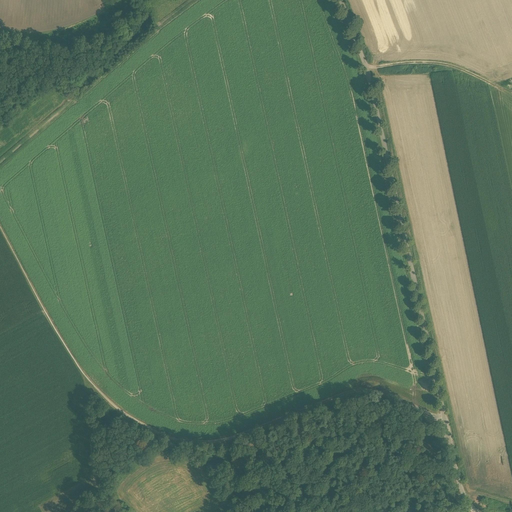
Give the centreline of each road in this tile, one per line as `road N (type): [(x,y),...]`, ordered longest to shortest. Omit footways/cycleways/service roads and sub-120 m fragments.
road 1 (unclassified): [(340,0),(366,70),(460,488)]
road 2 (track): [(441,403),(369,394),(217,443),(134,442),(94,466),(100,511)]
road 3 (track): [(366,70),(441,64),(511,93)]
